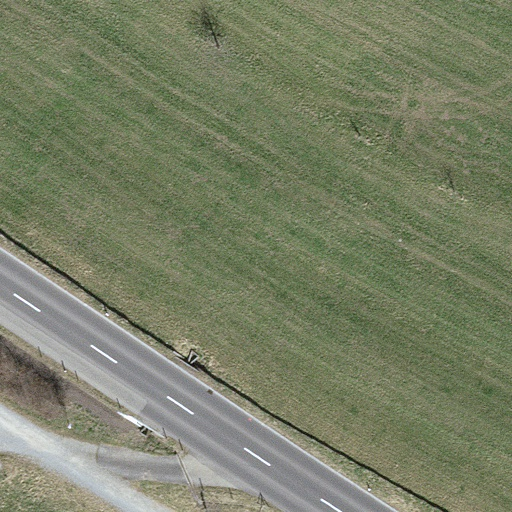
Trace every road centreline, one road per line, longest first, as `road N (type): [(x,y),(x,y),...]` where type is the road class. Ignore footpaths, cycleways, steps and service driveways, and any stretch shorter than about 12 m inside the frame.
road 1 (secondary): [(0,286),(345,511)]
road 2 (track): [(0,452),(184,472),(278,469)]
road 3 (track): [(157,511),(0,414)]
